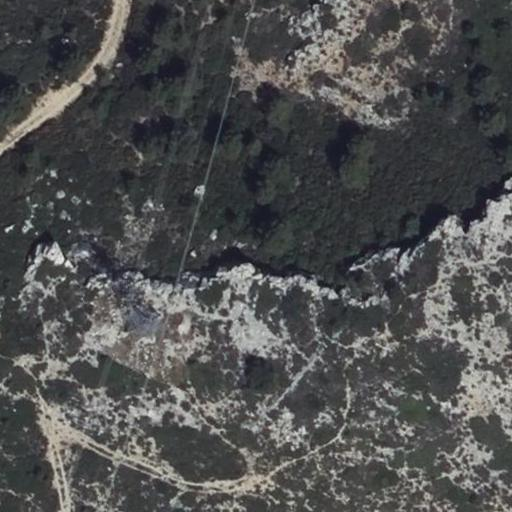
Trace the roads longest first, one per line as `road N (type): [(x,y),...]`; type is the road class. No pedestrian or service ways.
road 1 (track): [(70,511),(49,439),(60,420),(107,456),(166,471),(218,478),(260,468),(260,455),(205,397),(195,357)]
road 2 (track): [(0,150),(101,64),(122,0)]
